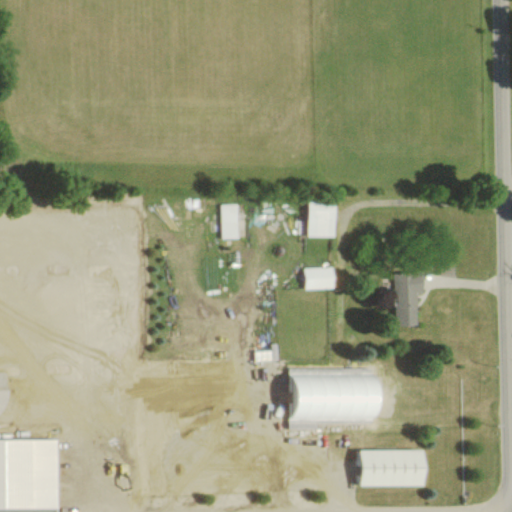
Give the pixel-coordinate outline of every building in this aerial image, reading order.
[(301,236),(329,235),(329,199),(301,200),(301,236)] [(217,238),(229,238),(229,204),(216,204),(217,238)] [(326,266),(297,267),(298,288),(327,287),(326,266)] [(414,272),(387,272),(387,293),(382,293),(382,305),(388,305),(389,325),(410,325),(410,292),(414,292),(414,272)] [(364,373),(279,373),(279,429),(312,429),(312,422),(364,422),(364,373)] [(48,439),(0,439),(0,509),(55,509),(55,506),(48,506),(48,439)] [(348,485),(416,485),(416,449),(348,449),(348,485)]
